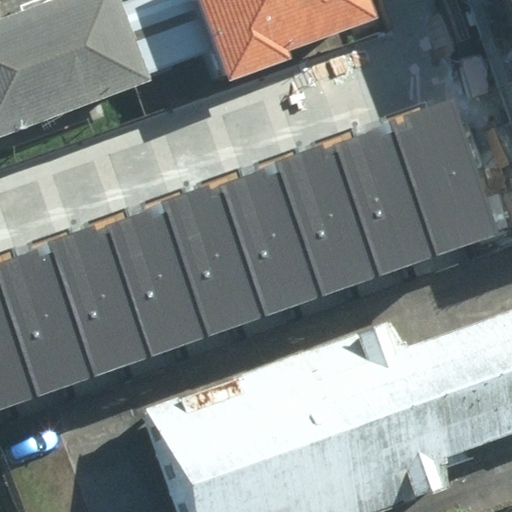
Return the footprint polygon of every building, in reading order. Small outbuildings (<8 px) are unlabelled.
[(90,0),(37,0),(0,14),(0,136),(124,90),(90,0)] [(337,0),(156,0),(196,95),(350,32),(337,0)] [(511,70),(511,0),(442,0),(471,84),(511,70)] [(511,70),(471,84),(511,202),(511,70)] [(404,253),(460,234),(419,117),(362,137),(404,253)] [(347,273),(404,253),(362,137),(306,157),(347,273)] [(291,293),(347,273),(306,157),(250,177),(291,293)] [(235,313),(291,293),(250,177),(193,196),(235,313)] [(178,332),(235,313),(193,196),(137,216),(178,332)] [(122,352),(178,332),(137,216),(81,236),(122,352)] [(66,372),(122,352),(81,236),(24,256),(66,372)] [(0,365),(10,392),(66,372),(24,256),(0,264),(0,365)] [(106,419),(140,511),(404,511),(435,500),(426,475),(511,443),(511,309),(395,353),(381,317),(106,419)] [(0,395),(10,392),(0,365),(0,395)]
